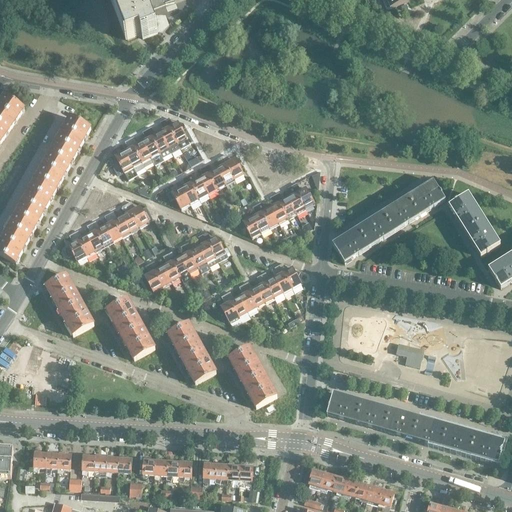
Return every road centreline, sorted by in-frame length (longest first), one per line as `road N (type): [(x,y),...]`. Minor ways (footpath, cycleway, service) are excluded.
road 1 (residential): [(313,362),(41,260)]
road 2 (residential): [(131,97),(332,158),(324,238)]
road 3 (residential): [(241,437),(235,410),(5,320)]
road 4 (residential): [(86,177),(321,272)]
road 5 (tertiary): [(241,437),(15,422)]
road 6 (residential): [(511,306),(321,272)]
road 7 (unclassified): [(131,97),(225,0)]
road 8 (residential): [(0,81),(12,76),(131,97)]
road 9 (tertiary): [(420,474),(300,441)]
